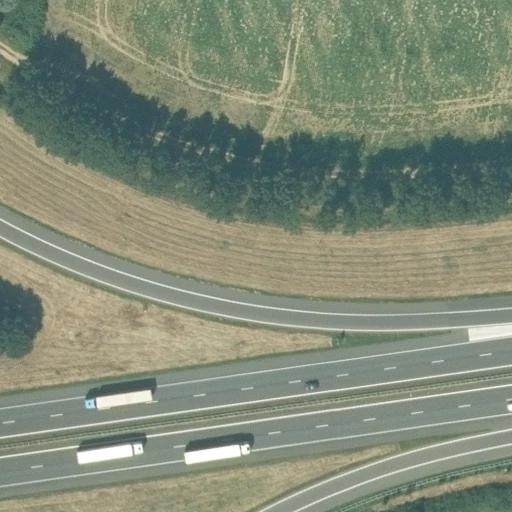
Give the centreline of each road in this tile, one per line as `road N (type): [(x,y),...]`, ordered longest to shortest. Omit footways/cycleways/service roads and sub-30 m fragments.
road 1 (track): [(0,46),(146,130),(231,159),(393,173),(511,159)]
road 2 (motorway): [(511,313),(418,323),(305,320),(200,301),(82,266),(0,225)]
road 3 (motorway): [(511,351),(0,422)]
road 4 (motorway): [(0,471),(511,401)]
road 5 (motorway): [(281,511),(387,467),(511,436)]
